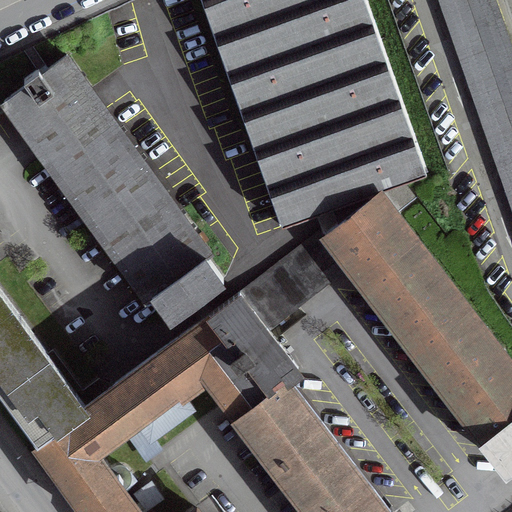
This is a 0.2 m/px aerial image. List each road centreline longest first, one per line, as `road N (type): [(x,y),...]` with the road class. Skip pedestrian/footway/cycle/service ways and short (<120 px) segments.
road 1 (unknown): [(8,159),(120,91),(139,89),(161,95),(251,223)]
road 2 (unknown): [(8,159),(105,301)]
